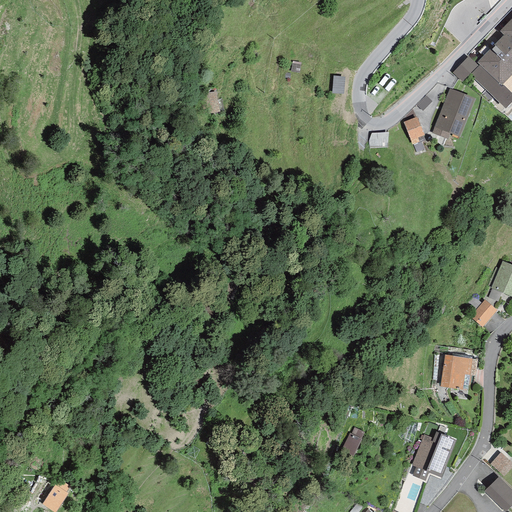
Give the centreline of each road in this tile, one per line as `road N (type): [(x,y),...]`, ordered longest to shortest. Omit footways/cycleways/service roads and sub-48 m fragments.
road 1 (track): [(58,0),(66,47),(47,145),(58,155),(70,135),(75,0)]
road 2 (unclassified): [(511,322),(493,348),(480,449),(431,511)]
road 3 (residential): [(389,119),(511,2)]
road 4 (unclassified): [(417,0),(359,80),(364,120),(389,119)]
